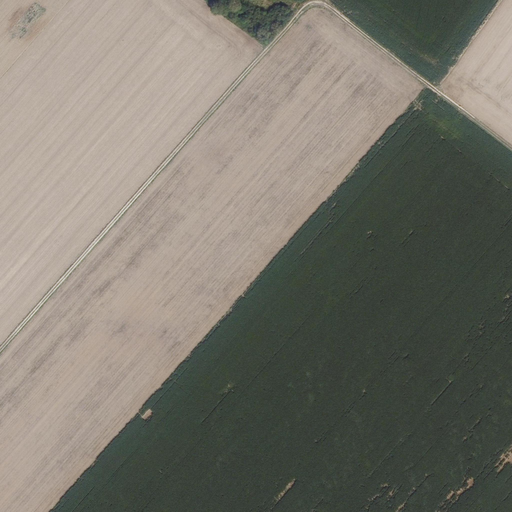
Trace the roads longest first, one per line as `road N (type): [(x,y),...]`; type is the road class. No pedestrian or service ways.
road 1 (track): [(0,347),(307,0)]
road 2 (track): [(318,0),(511,149)]
